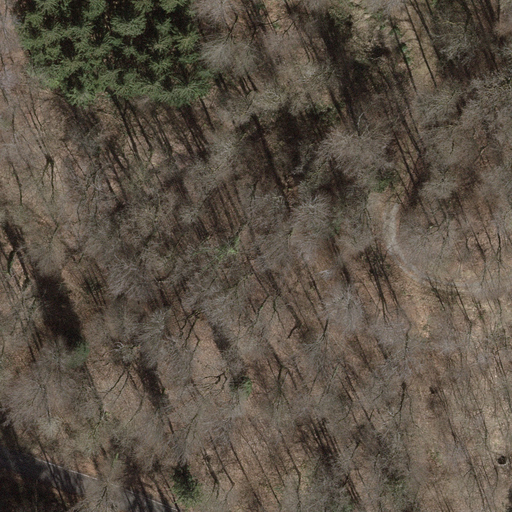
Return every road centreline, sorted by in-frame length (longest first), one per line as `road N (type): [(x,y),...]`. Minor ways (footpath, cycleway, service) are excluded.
road 1 (track): [(511,280),(427,291),(390,262),(389,203),(428,82),(404,3)]
road 2 (unclassified): [(0,460),(145,511)]
